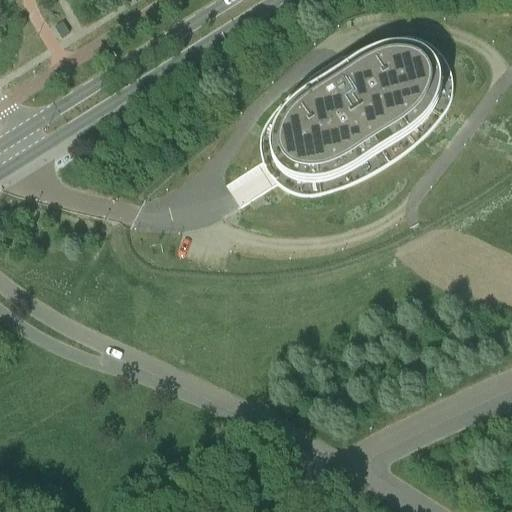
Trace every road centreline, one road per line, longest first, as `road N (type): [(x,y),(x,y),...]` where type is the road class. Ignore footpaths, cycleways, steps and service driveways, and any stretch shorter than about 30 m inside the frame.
road 1 (tertiary): [(0,173),(275,0)]
road 2 (tertiary): [(230,0),(0,145)]
